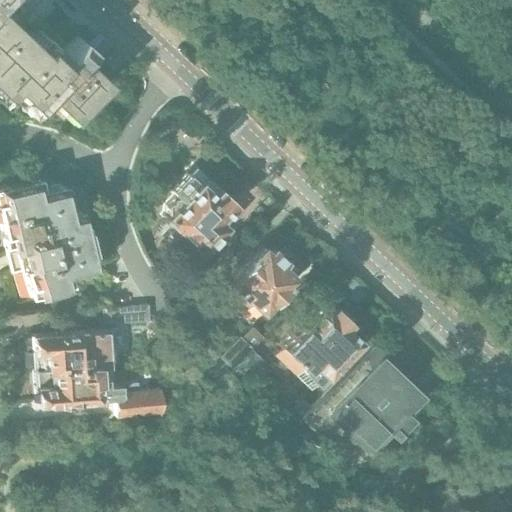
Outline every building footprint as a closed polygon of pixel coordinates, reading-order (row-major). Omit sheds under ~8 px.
[(44,38),(43,38),(32,28),(25,36),(0,12),(0,83),(4,80),(20,96),(24,93),(31,100),(28,103),(29,105),(45,88),(53,96),(50,99),(68,117),(104,79),(78,54),(86,45),(75,35),(62,49),(59,52),(44,38)] [(32,28),(43,38),(44,38),(51,30),(52,29),(43,21),(34,13),(25,22),(32,28)] [(175,128),(180,120),(176,113),(166,113),(163,118),(165,127),(175,128)] [(228,217),(222,211),(230,202),(192,165),(169,190),(175,195),(165,206),(165,213),(163,216),(163,217),(176,230),(170,236),(180,246),(177,249),(188,259),(228,217)] [(1,186),(0,186),(0,239),(2,246),(10,245),(11,251),(19,249),(19,251),(23,266),(19,267),(26,295),(28,295),(48,290),(48,292),(53,310),(58,309),(69,306),(72,305),(73,302),(74,299),(71,287),(71,284),(65,286),(63,275),(68,273),(93,267),(83,226),(79,209),(67,212),(61,184),(56,185),(53,174),(33,178),(1,186)] [(258,310),(299,266),(285,254),(281,258),(267,245),(263,249),(258,244),(213,291),(220,298),(229,290),(240,300),(236,305),(249,317),(257,310),(258,310)] [(216,276),(232,258),(223,250),(207,267),(216,276)] [(188,287),(198,276),(205,269),(193,259),(177,277),(188,287)] [(198,276),(188,287),(196,294),(206,283),(198,276)] [(324,376),(358,340),(356,339),(343,326),(346,322),(346,321),(330,306),(326,310),(320,304),(278,347),(280,349),(275,355),(294,373),(299,368),(315,382),(323,375),(324,376)] [(146,319),(145,305),(101,308),(102,322),(146,319)] [(237,335),(217,356),(231,368),(249,349),(260,336),(249,326),(239,337),(237,335)] [(31,367),(102,364),(104,363),(104,346),(107,345),(107,333),(115,332),(115,328),(28,333),(31,367)] [(370,344),(300,418),(350,466),(381,432),(387,438),(407,418),(426,397),(420,391),(383,356),(376,349),(370,344)] [(379,346),(376,349),(383,356),(386,353),(379,346)] [(242,381),(261,360),(249,349),(231,368),(230,369),(242,381)] [(102,364),(31,367),(34,400),(54,399),(55,403),(67,402),(67,399),(112,396),(114,416),(156,415),(161,415),(159,391),(129,393),(128,382),(116,383),(115,385),(103,385),(102,364)] [(465,511),(452,502),(445,496),(433,511),(465,511)]
